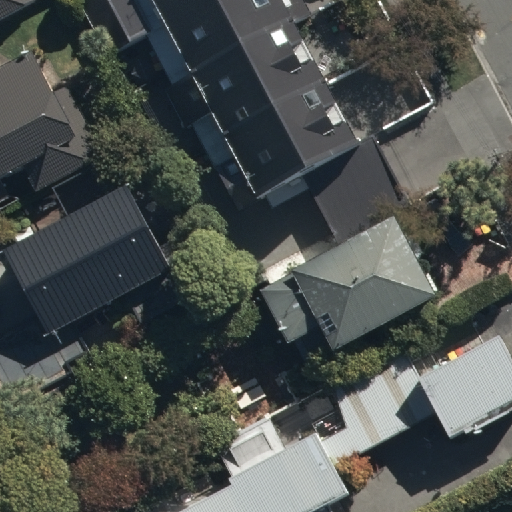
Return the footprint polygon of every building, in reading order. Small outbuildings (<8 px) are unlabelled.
[(0,0),(0,30),(48,4),(46,0),(0,0)] [(77,0),(108,59),(149,39),(173,87),(165,91),(186,132),(194,128),(268,272),(405,202),(373,140),(359,147),(297,25),(313,16),(304,0),(77,0)] [(0,180),(22,168),(37,197),(111,158),(73,89),(54,99),(33,59),(0,76),(0,180)] [(172,269),(128,185),(4,250),(39,316),(0,336),(0,390),(8,405),(93,360),(73,322),(172,269)] [(400,221),(260,290),(288,348),(322,331),(333,354),(440,301),(400,221)] [(188,511),(331,511),(329,509),(351,498),(335,468),(436,416),(451,445),(511,414),(511,351),(506,340),(422,382),(405,348),(329,387),(350,429),(322,444),(319,439),(287,455),(272,423),(216,452),(235,489),(188,511)]
